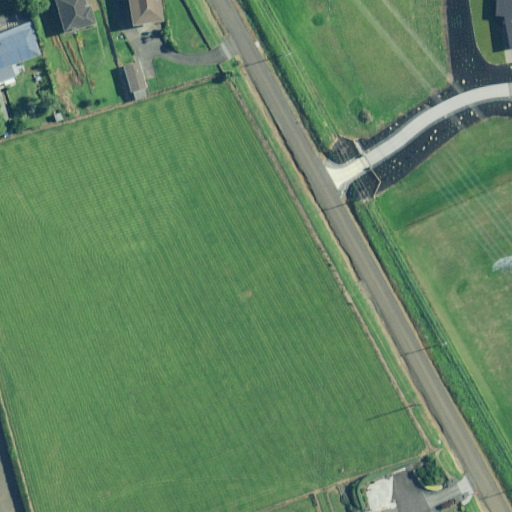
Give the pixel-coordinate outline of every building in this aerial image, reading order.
[(50,0),(60,35),(94,27),(86,0),(50,0)] [(159,21),(155,0),(122,0),(127,27),(159,21)] [(0,34),(0,82),(12,78),(7,65),(39,53),(28,24),(0,34)] [(138,62),(120,67),(128,93),(146,88),(138,62)] [(0,98),(0,131),(8,129),(0,98)]
